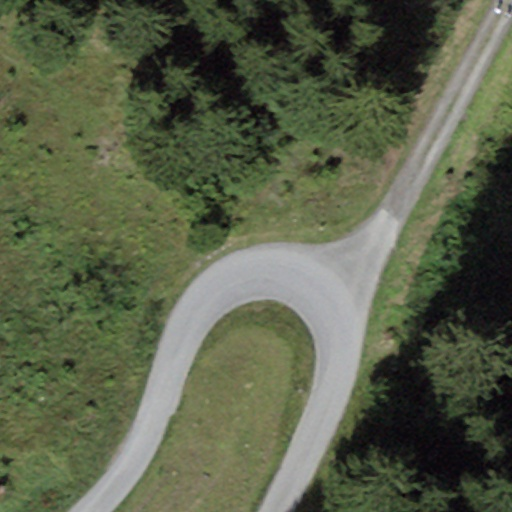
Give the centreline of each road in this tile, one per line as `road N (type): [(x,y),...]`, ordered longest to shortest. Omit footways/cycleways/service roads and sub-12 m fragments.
road 1 (track): [(92,511),(145,439),(188,328),(241,272),(294,272),(345,311),(347,378),(286,511)]
road 2 (track): [(511,19),(345,311)]
